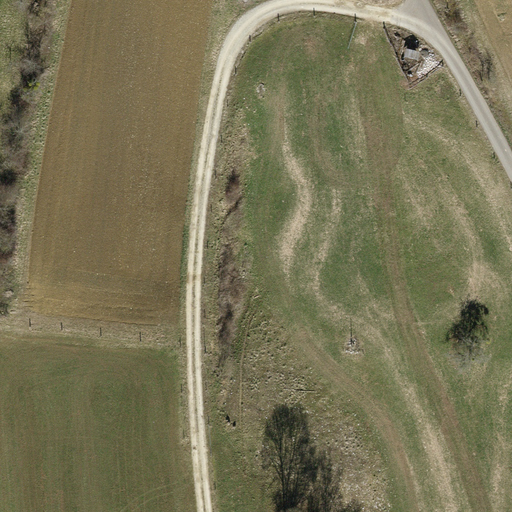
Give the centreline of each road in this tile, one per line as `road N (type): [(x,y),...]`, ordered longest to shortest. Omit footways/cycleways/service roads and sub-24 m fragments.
road 1 (track): [(428,19),(272,8),(235,46),(204,193),(195,323),(206,511)]
road 2 (unclassified): [(418,0),(511,157)]
